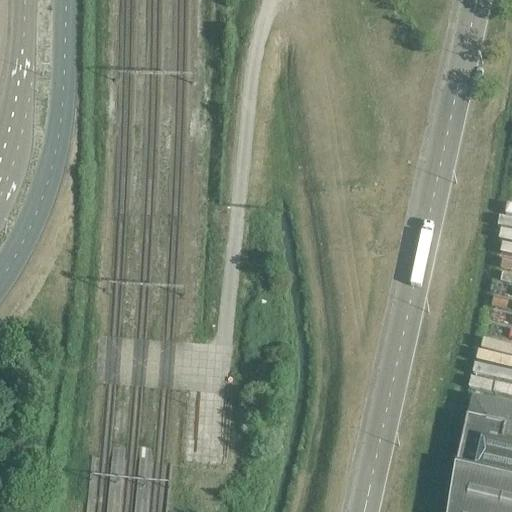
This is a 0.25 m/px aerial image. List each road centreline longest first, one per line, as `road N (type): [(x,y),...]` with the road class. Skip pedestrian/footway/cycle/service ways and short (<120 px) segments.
road 1 (unclassified): [(356,511),(474,0)]
road 2 (tertiary): [(0,275),(52,161),(64,0)]
road 3 (tertiary): [(25,0),(24,52),(0,161)]
